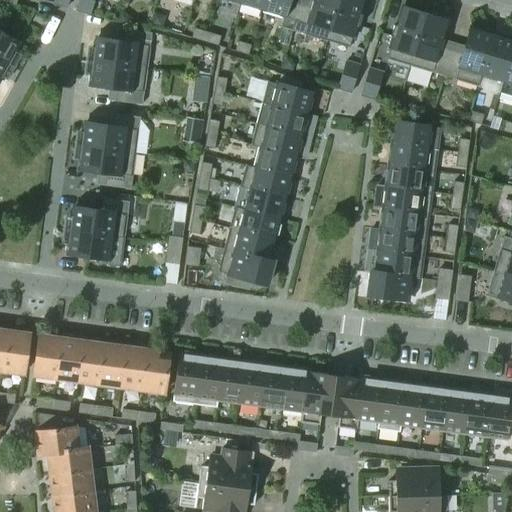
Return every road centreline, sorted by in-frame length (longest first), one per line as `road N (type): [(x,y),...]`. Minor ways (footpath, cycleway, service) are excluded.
road 1 (residential): [(43,288),(511,346)]
road 2 (residential): [(43,288),(75,27),(48,19),(0,115)]
road 3 (residential): [(284,511),(290,466),(354,468),(355,511)]
